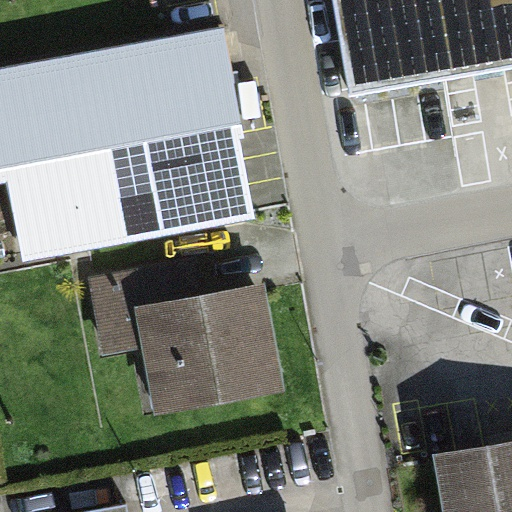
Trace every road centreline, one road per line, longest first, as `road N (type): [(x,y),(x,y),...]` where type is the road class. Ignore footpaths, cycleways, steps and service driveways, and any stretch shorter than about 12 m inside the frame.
road 1 (residential): [(323,248),(369,511)]
road 2 (residential): [(280,6),(323,248)]
road 3 (residential): [(511,213),(323,248)]
